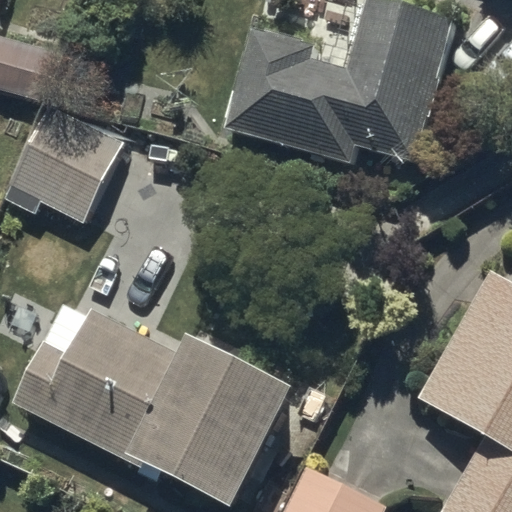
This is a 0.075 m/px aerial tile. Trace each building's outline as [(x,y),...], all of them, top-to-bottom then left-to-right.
[(318,45),(255,32),(241,99),(229,97),(224,119),(239,122),(235,142),(359,167),(363,152),(425,165),(455,20),(369,2),(354,74),(314,65),(318,45)] [(60,53),(0,37),(0,92),(47,104),(60,53)] [(59,109),(8,201),(41,220),(49,206),(87,227),(130,148),(59,109)] [(511,511),(511,284),(497,276),(425,404),(488,439),(446,511),(511,511)] [(68,307),(19,403),(234,511),(241,511),(303,391),(196,336),(185,356),(97,312),(93,319),(68,307)] [(392,511),(393,510),(314,471),(293,511),(392,511)]
